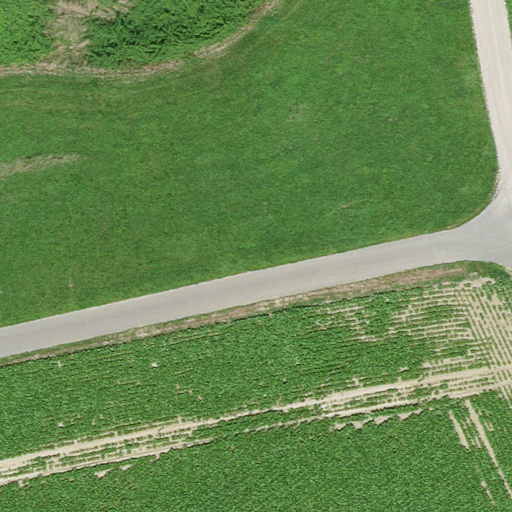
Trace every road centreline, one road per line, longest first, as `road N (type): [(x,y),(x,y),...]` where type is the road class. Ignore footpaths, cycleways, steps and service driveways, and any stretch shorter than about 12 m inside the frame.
road 1 (track): [(511,241),(0,350)]
road 2 (track): [(487,0),(511,156)]
